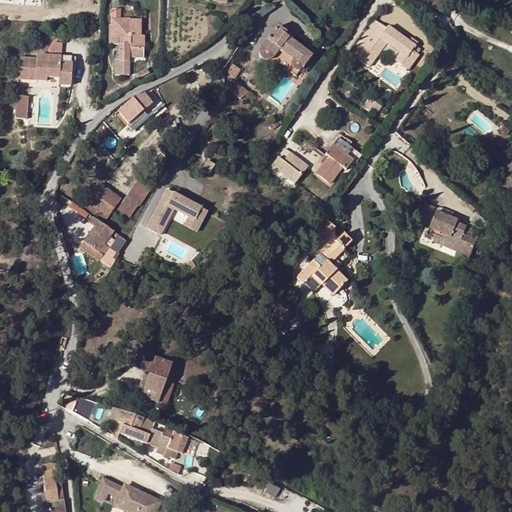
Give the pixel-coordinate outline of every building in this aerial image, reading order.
[(438,2),(435,8),(443,13),(446,6),(438,2)] [(120,9),(112,9),(112,25),(109,25),(109,45),(118,45),(118,60),(118,61),(129,61),(129,59),(129,49),(129,45),(144,45),(144,37),(140,37),(140,21),(120,20),(120,9)] [(381,25),(357,58),(370,67),(387,44),(401,54),(413,63),(418,55),(412,51),(417,44),(411,39),(409,42),(388,27),(387,29),(381,25)] [(285,36),(287,34),(277,27),(258,52),(259,55),(260,57),(261,59),(264,60),(268,61),(272,59),(279,51),(292,61),(290,63),(289,65),(289,66),(290,68),(291,70),(292,71),(293,72),(295,72),(296,73),(299,72),(311,56),(289,39),(285,36)] [(51,50),(62,53),(64,43),(53,41),(51,50)] [(129,49),(129,59),(144,59),(144,49),(129,49)] [(279,51),(272,59),(296,77),(299,72),(296,73),(295,72),(293,72),(292,71),(291,70),(290,68),(289,66),(289,65),(290,63),(292,61),(279,51)] [(75,57),(36,53),(36,57),(19,55),(16,76),(45,79),(46,75),(57,76),(57,83),(69,84),(72,62),(74,62),(75,57)] [(413,63),(401,54),(396,61),(408,70),(413,63)] [(129,76),(129,61),(118,61),(118,60),(114,60),(114,76),(129,76)] [(226,62),(220,69),(235,79),(240,71),(226,62)] [(148,69),(135,76),(137,80),(150,74),(148,69)] [(247,92),(235,79),(227,87),(240,99),(247,92)] [(162,105),(150,90),(145,95),(152,104),(144,111),(149,117),(162,105)] [(23,116),(26,94),(15,92),(12,115),(23,116)] [(141,97),(138,94),(118,111),(133,129),(149,117),(144,111),(152,104),(145,95),(141,97)] [(382,107),(369,98),(362,107),(369,112),(371,108),(378,113),(382,107)] [(275,121),(272,119),(270,121),(278,127),(281,122),(277,118),(275,121)] [(325,155),(329,158),(323,166),(316,174),(329,184),(342,169),(344,171),(351,163),(331,147),(325,155)] [(283,163),(290,155),(285,151),(278,160),(283,163)] [(295,184),(299,179),(308,168),(290,155),(283,163),(278,160),(273,167),(295,184)] [(329,158),(325,155),(319,163),(323,166),(329,158)] [(215,166),(208,162),(202,171),(209,175),(215,166)] [(139,178),(126,196),(138,205),(151,186),(139,178)] [(92,204),(88,210),(104,221),(120,199),(99,185),(87,201),(92,204)] [(138,205),(126,196),(119,206),(131,215),(138,205)] [(163,197),(142,234),(156,242),(170,217),(185,225),(197,232),(201,223),(195,220),(197,216),(177,205),(176,207),(169,203),(170,201),(163,197)] [(84,206),(88,210),(92,204),(87,201),(84,206)] [(440,246),(456,253),(466,228),(457,224),(458,221),(449,217),(437,212),(438,209),(425,203),(418,219),(431,225),(430,229),(444,235),(440,246)] [(437,212),(449,217),(450,214),(438,209),(437,212)] [(477,214),(467,226),(481,232),(485,220),(477,214)] [(112,232),(93,218),(89,224),(94,228),(80,248),(99,261),(106,250),(102,247),(103,245),(109,237),(112,232)] [(330,223),(325,218),(312,239),(313,240),(330,223)] [(335,228),(330,223),(313,240),(320,248),(316,252),(319,256),(297,278),(304,284),(313,275),(323,284),(334,295),(348,281),(337,270),(330,263),(334,258),(351,241),(344,234),(338,240),(333,235),(335,233),(335,228)] [(197,232),(185,225),(180,232),(192,239),(197,232)] [(467,263),(481,232),(467,226),(466,228),(456,253),(454,258),(467,263)] [(433,243),(440,246),(444,235),(430,229),(428,233),(435,237),(433,243)] [(342,265),(334,258),(330,263),(337,270),(342,265)] [(313,275),(304,284),(314,293),(323,284),(313,275)] [(278,302),(268,321),(294,342),(296,340),(282,329),(292,313),(278,302)] [(158,403),(165,383),(172,365),(155,360),(141,397),(158,403)] [(173,386),(165,383),(158,403),(166,406),(173,386)] [(88,402),(74,397),(66,418),(79,423),(88,402)] [(120,433),(147,443),(152,430),(153,428),(112,412),(106,428),(113,430),(120,433)] [(152,430),(147,443),(157,448),(156,452),(164,456),(168,449),(174,452),(180,436),(174,434),(171,440),(162,437),(162,434),(152,430)] [(54,451),(40,453),(43,478),(40,478),(44,506),(49,506),(49,511),(64,511),(59,477),(58,478),(54,451)] [(180,467),(172,463),(169,470),(177,473),(180,467)] [(128,491),(123,489),(103,480),(95,497),(104,501),(108,492),(119,497),(115,506),(127,511),(155,511),(161,502),(130,488),(128,491)]
